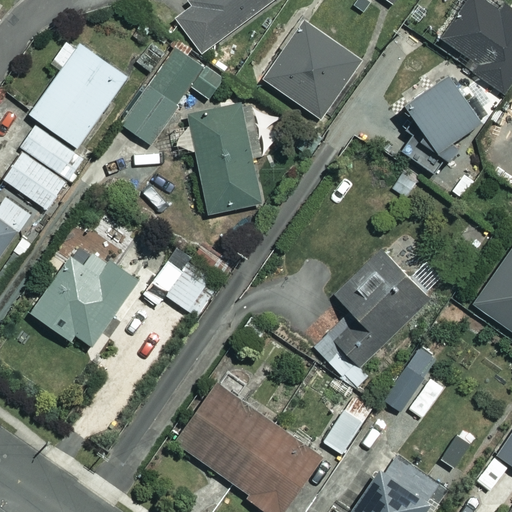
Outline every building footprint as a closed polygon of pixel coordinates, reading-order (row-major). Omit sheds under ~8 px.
[(267,0),(189,0),(172,13),(202,51),(267,0)] [(511,0),(469,0),(438,35),(503,93),(511,82),(511,0)] [(357,57),(304,20),(264,77),(316,114),(357,57)] [(125,72),(68,34),(52,57),(61,63),(29,112),(77,144),(125,72)] [(150,144),(190,85),(210,99),(227,74),(173,38),(116,121),(150,144)] [(479,115),(443,69),(402,100),(423,128),(404,142),(427,172),(457,148),(449,138),(479,115)] [(245,133),(237,101),(185,113),(208,212),(261,200),(251,153),(260,151),(255,131),(245,133)] [(82,156),(35,123),(20,144),(24,147),(3,177),(46,207),(82,156)] [(0,250),(15,229),(0,218),(0,250)] [(134,277),(76,238),(29,309),(88,348),(134,277)] [(351,308),(313,346),(355,389),(458,288),(428,258),(410,275),(382,247),(335,293),(351,308)] [(220,283),(173,249),(150,281),(197,315),(220,283)] [(511,263),(481,309),(511,330),(511,263)] [(413,349),(379,397),(399,412),(434,364),(413,349)] [(279,511),(321,454),(220,382),(176,442),(273,511),(279,511)] [(372,405),(352,392),(322,440),(342,452),(372,405)] [(511,475),(511,435),(508,433),(474,483),(496,499),(511,475)] [(440,511),(453,493),(387,450),(345,511),(440,511)]
